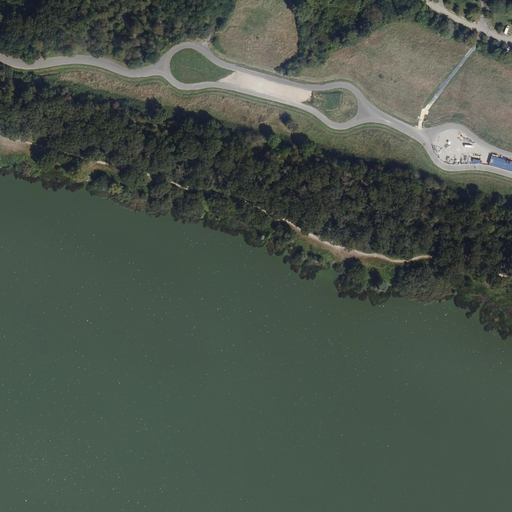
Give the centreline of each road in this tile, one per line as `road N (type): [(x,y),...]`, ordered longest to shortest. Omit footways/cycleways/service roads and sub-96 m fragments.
road 1 (residential): [(374,117),(346,85),(310,87),(222,64),(187,44),(166,56)]
road 2 (residential): [(168,78),(301,106),(338,127),(374,117)]
road 3 (residential): [(0,57),(149,70)]
